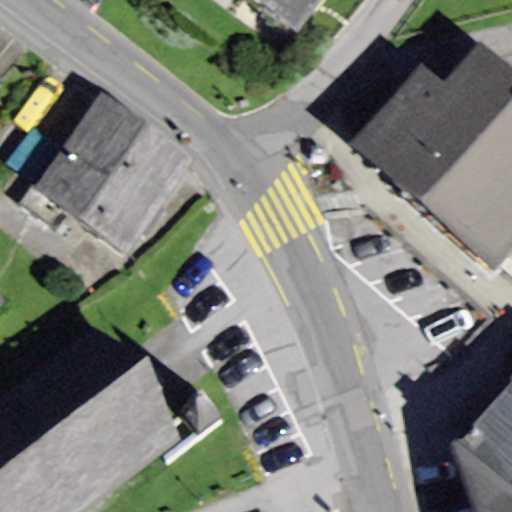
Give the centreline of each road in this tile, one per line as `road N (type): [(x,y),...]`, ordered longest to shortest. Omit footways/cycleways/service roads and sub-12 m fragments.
road 1 (residential): [(235,167),(297,258),(378,511)]
road 2 (residential): [(37,0),(235,167)]
road 3 (residential): [(391,0),(335,71),(235,167)]
